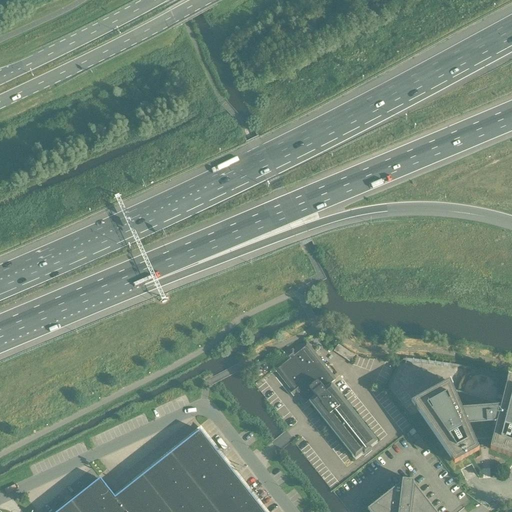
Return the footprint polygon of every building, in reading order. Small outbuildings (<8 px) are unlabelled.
[(286,359),(274,369),(290,389),(289,391),(294,397),(297,394),(305,404),(315,396),(318,399),(313,403),(356,456),(373,442),(336,395),(338,393),(333,387),(326,392),(324,389),(336,380),(307,343),(295,353),(293,350),(285,357),(284,357),(286,359)] [(339,345),(334,351),(350,363),(355,356),(339,345)] [(404,359),(388,388),(454,472),(460,471),(490,469),(508,471),(511,466),(511,379),(509,378),(508,379),(493,374),(478,370),(458,366),(442,363),(421,360),(404,359)] [(263,511),(200,432),(115,499),(101,480),(60,511),(263,511)] [(402,483),(368,510),(369,511),(435,511),(414,484),(402,483)]
